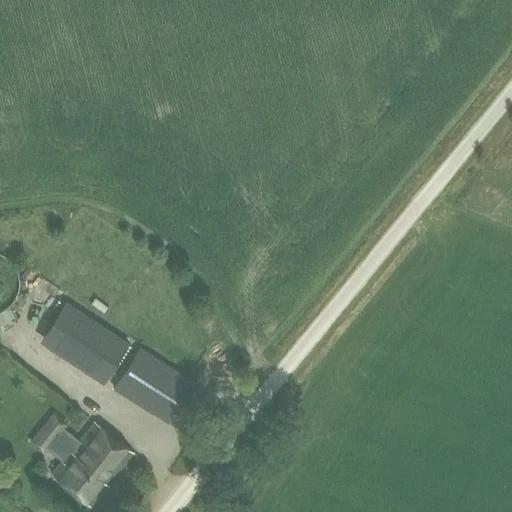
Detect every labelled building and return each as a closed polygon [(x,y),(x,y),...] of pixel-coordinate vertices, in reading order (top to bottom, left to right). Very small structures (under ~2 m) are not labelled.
[(0,312),(2,312),(10,306),(16,298),(19,288),(19,278),(15,268),(13,265),(9,260),(1,254),(0,253),(0,312)] [(114,267),(143,284),(136,296),(143,301),(136,314),(148,321),(166,290),(117,263),(114,267)] [(66,302),(44,335),(105,377),(128,344),(66,302)] [(193,381),(140,348),(114,388),(167,422),(193,381)] [(95,421),(73,447),(52,473),(90,505),(134,453),(95,421)]
